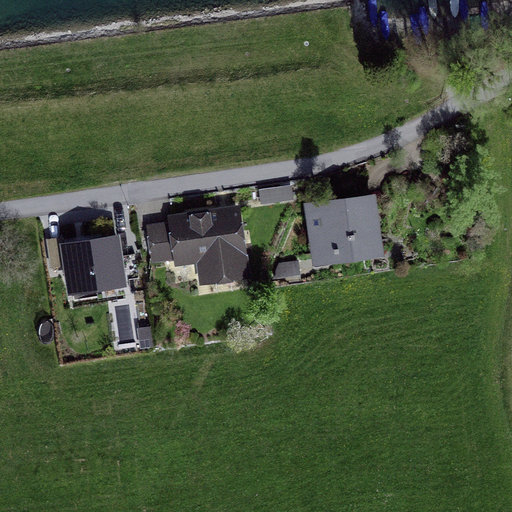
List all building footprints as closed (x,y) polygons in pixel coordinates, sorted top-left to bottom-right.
[(293,198),(291,186),(276,189),(278,200),(293,198)] [(261,190),(263,202),(278,200),(276,189),(261,190)] [(378,247),(376,236),(389,234),(385,201),(340,207),(325,209),(310,212),(316,255),(378,247)] [(325,209),(340,207),(339,201),(325,203),(325,209)] [(201,258),(204,281),(246,275),(237,210),(172,219),(173,224),(178,256),(178,261),(201,258)] [(173,257),(178,256),(173,224),(168,225),(173,257)] [(149,228),(154,260),(173,257),(168,225),(149,228)] [(117,237),(64,245),(70,290),(123,282),(117,237)] [(299,274),(298,261),(281,264),(275,278),(299,274)]
